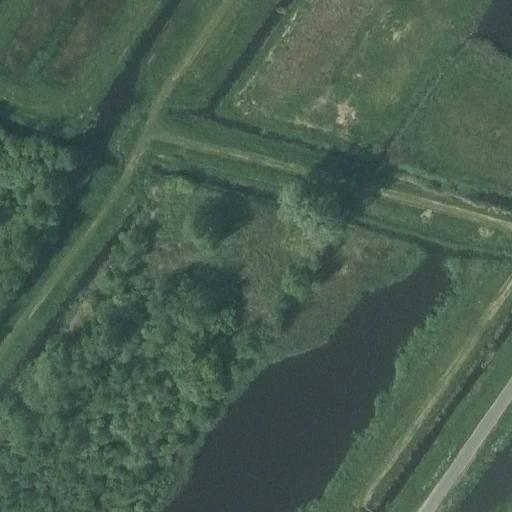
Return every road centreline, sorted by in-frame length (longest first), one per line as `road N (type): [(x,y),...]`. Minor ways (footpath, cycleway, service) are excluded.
road 1 (track): [(511,236),(278,160),(145,131)]
road 2 (track): [(364,511),(353,505),(511,269)]
road 3 (track): [(145,131),(130,182),(0,363)]
